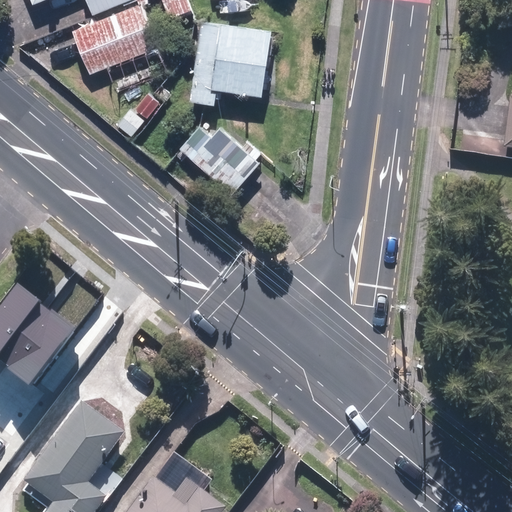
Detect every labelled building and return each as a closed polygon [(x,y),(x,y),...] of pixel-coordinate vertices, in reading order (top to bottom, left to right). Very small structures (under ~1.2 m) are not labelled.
[(91,0),(97,13),(129,0),(91,0)] [(192,0),(164,0),(173,20),(197,10),(192,0)] [(144,3),(75,29),(92,72),(161,46),(144,3)] [(275,29),(205,21),(195,99),(266,108),(275,29)] [(136,136),(163,102),(146,88),(119,122),(136,136)] [(230,194),(258,163),(255,160),(261,153),(247,140),(241,146),(220,128),(211,137),(200,127),(180,148),(230,194)] [(51,309),(17,283),(0,306),(0,361),(7,367),(51,309)] [(77,329),(51,309),(7,367),(33,386),(77,329)] [(128,431),(84,399),(26,479),(55,500),(46,511),(94,511),(109,492),(92,480),(128,431)] [(224,511),(229,506),(190,476),(178,492),(157,476),(129,511),(224,511)]
